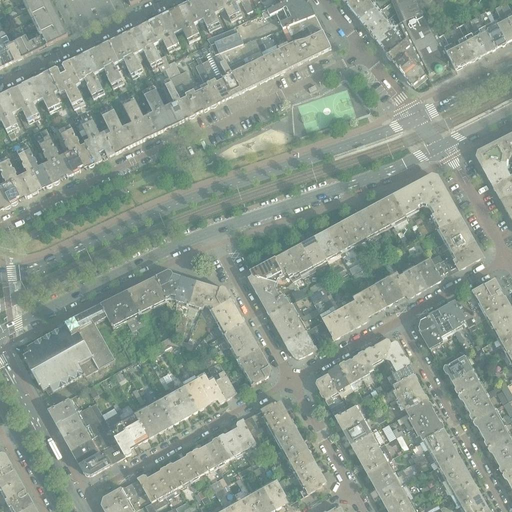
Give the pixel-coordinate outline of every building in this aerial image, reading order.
[(68,37),(54,10),(49,0),(20,0),(40,39),(29,44),(21,28),(11,33),(16,43),(15,43),(23,59),(68,37)] [(212,24),(199,0),(197,0),(188,5),(198,24),(203,21),(205,24),(209,33),(214,30),(212,24)] [(219,13),(212,0),(199,0),(212,24),(214,30),(220,28),(214,16),(219,13)] [(236,20),(225,0),(212,0),(219,13),(224,11),(230,23),(236,20)] [(241,3),(239,0),(225,0),(236,20),(241,18),(235,5),(241,3)] [(239,0),(241,3),(247,16),(253,13),(246,0),(239,0)] [(316,19),(309,6),(308,6),(307,3),(307,2),(305,0),(293,0),(277,8),(276,9),(268,13),(267,13),(261,16),(265,22),(276,16),(283,30),(287,29),(304,23),(316,19)] [(277,8),(293,0),(268,0),(262,4),(265,9),(267,13),(268,13),(266,9),(275,4),(277,8)] [(368,0),(351,0),(345,4),(348,8),(352,13),(368,0)] [(372,17),(381,11),(375,3),(373,5),(369,0),(368,0),(352,13),(357,19),(359,22),(369,14),(372,17)] [(439,39),(425,11),(423,7),(420,0),(389,0),(391,3),(395,14),(399,24),(399,26),(400,28),(407,42),(411,51),(420,68),(423,74),(427,72),(428,75),(428,76),(429,77),(430,76),(430,75),(434,73),(436,74),(437,75),(439,75),(441,74),(442,73),(442,71),(442,69),(447,67),(448,67),(449,66),(448,65),(447,65),(446,62),(449,60),(444,50),(439,39)] [(198,24),(188,5),(178,10),(186,25),(195,42),(200,40),(193,26),(198,24)] [(511,14),(511,15),(506,5),(501,8),(511,30),(511,14)] [(511,41),(511,30),(501,8),(495,11),(500,21),(495,24),(506,45),(511,41)] [(267,13),(265,9),(257,12),(259,17),(261,16),(267,13)] [(195,42),(186,25),(178,10),(169,14),(174,24),(178,34),(183,32),(190,45),(189,45),(193,54),(199,51),(195,42)] [(383,25),(385,23),(387,22),(383,17),(384,15),(381,11),(372,17),(369,14),(359,22),(363,27),(365,30),(370,35),(383,25)] [(178,34),(174,24),(169,14),(158,19),(175,52),(180,49),(174,36),(178,34)] [(506,45),(495,24),(494,22),(490,24),(485,15),(480,17),(497,50),(500,48),(506,45)] [(497,50),(480,17),(469,23),(470,24),(486,56),(490,54),(490,53),(496,50),(497,50)] [(175,52),(158,19),(148,25),(158,45),(160,45),(159,43),(163,41),(170,55),(175,52)] [(316,19),(304,23),(287,29),(290,37),(294,44),(307,41),(323,33),(316,19)] [(386,38),(399,26),(399,24),(393,29),(391,26),(389,27),(385,23),(383,25),(370,35),(374,41),(377,44),(380,48),(389,42),(386,38)] [(486,56),(470,24),(469,23),(464,27),(469,37),(464,39),(476,61),(486,56)] [(167,62),(165,58),(160,60),(156,52),(155,51),(153,48),(158,45),(148,25),(129,34),(139,55),(144,52),(146,56),(146,60),(151,71),(152,71),(155,77),(160,74),(158,68),(161,73),(165,71),(170,69),(169,66),(167,63),(167,62)] [(23,59),(15,43),(11,45),(11,44),(8,43),(9,41),(1,26),(0,26),(0,36),(14,64),(23,59)] [(403,45),(399,40),(401,39),(395,32),(400,28),(399,26),(386,38),(389,42),(380,48),(383,51),(387,57),(403,45)] [(243,46),(239,35),(238,36),(236,30),(208,41),(210,47),(208,48),(212,57),(219,55),(224,53),(243,46)] [(476,61),(464,39),(459,42),(454,32),(449,34),(466,66),(470,64),(469,64),(476,61)] [(331,50),(323,33),(307,41),(294,44),(304,63),(304,64),(331,50)] [(136,61),(134,57),(139,55),(129,34),(109,44),(119,64),(125,61),(127,66),(127,69),(132,81),(138,78),(141,84),(147,81),(144,75),(145,75),(139,63),(136,61)] [(466,66),(449,34),(443,37),(448,47),(444,50),(449,60),(455,71),(462,68),(466,66)] [(14,64),(0,36),(0,60),(4,69),(14,64)] [(266,52),(260,40),(255,42),(262,54),(266,52)] [(264,58),(262,54),(255,42),(243,46),(224,53),(244,93),(274,78),(264,58)] [(412,60),(407,54),(411,51),(407,42),(403,45),(387,57),(399,71),(412,60)] [(115,71),(113,67),(119,64),(109,44),(90,53),(100,74),(104,72),(106,76),(106,79),(112,91),(125,84),(119,72),(115,71)] [(274,78),(304,64),(304,63),(294,44),(264,58),(274,78)] [(94,77),(100,74),(90,53),(70,63),(80,84),(85,81),(87,85),(87,89),(92,100),(105,94),(99,82),(96,80),(94,77)] [(244,93),(224,53),(219,55),(212,59),(222,79),(232,99),(244,93)] [(425,78),(423,74),(420,68),(419,69),(412,60),(399,71),(412,88),(413,88),(415,90),(427,80),(425,78)] [(232,99),(222,79),(217,81),(208,62),(203,65),(222,104),(232,99)] [(85,107),(76,88),(80,85),(80,84),(70,63),(50,73),(58,91),(60,95),(65,93),(74,112),(85,107)] [(212,109),(202,90),(201,90),(200,89),(196,91),(187,73),(183,75),(181,69),(178,70),(174,64),(169,66),(170,69),(165,71),(169,80),(189,120),(212,109)] [(222,104),(203,65),(195,68),(205,87),(206,86),(207,88),(202,90),(212,109),(222,104)] [(60,108),(54,94),(58,91),(50,73),(28,84),(37,102),(43,99),(50,113),(50,114),(55,112),(61,123),(65,121),(62,114),(60,115),(57,111),(61,109),(60,108)] [(189,120),(169,80),(163,83),(173,104),(170,106),(179,125),(189,120)] [(39,118),(32,104),(37,102),(28,84),(8,94),(16,112),(22,109),(28,123),(39,118)] [(179,125),(170,106),(165,108),(154,87),(143,93),(153,114),(149,116),(158,136),(179,125)] [(12,114),(16,112),(8,94),(0,97),(0,120),(1,120),(8,133),(19,128),(12,114)] [(158,136),(149,116),(144,119),(133,97),(121,103),(132,124),(128,126),(138,146),(158,136)] [(138,146),(128,126),(122,129),(111,108),(100,114),(110,135),(106,137),(116,157),(138,146)] [(100,136),(90,118),(89,119),(86,113),(79,116),(82,122),(80,123),(89,142),(85,144),(85,145),(96,166),(102,164),(102,162),(100,155),(105,153),(108,159),(109,160),(116,157),(106,137),(105,134),(100,136)] [(96,166),(85,145),(80,147),(79,145),(80,144),(78,140),(74,138),(75,136),(70,126),(58,131),(63,142),(65,143),(64,147),(65,151),(67,150),(69,153),(64,156),(74,177),(80,174),(81,172),(80,171),(87,167),(89,170),(96,166)] [(74,177),(64,156),(59,158),(57,155),(59,154),(57,150),(53,149),(54,146),(46,131),(29,139),(31,145),(37,142),(42,152),(44,153),(43,157),(45,161),(46,160),(48,165),(43,167),(53,187),(60,184),(59,181),(63,179),(66,177),(67,179),(69,180),(74,177)] [(511,152),(511,136),(478,154),(476,159),(493,188),(510,179),(507,173),(508,170),(505,170),(506,162),(508,163),(511,153),(511,152)] [(53,187),(43,167),(38,169),(37,166),(37,165),(36,161),(32,160),(33,158),(27,147),(16,152),(17,153),(12,156),(15,161),(19,159),(21,162),(23,164),(22,168),(24,171),(25,171),(27,174),(22,176),(32,198),(38,195),(39,193),(38,191),(45,187),(47,191),(53,187)] [(32,198),(22,176),(17,178),(16,175),(17,175),(15,170),(12,169),(12,167),(7,157),(0,160),(0,172),(0,173),(2,174),(1,177),(3,181),(4,181),(6,184),(1,186),(2,188),(12,208),(18,204),(17,201),(24,198),(25,199),(27,200),(32,198)] [(511,177),(510,179),(493,188),(508,215),(511,213),(511,177)] [(459,220),(437,179),(432,178),(427,180),(432,188),(426,207),(430,209),(434,216),(432,217),(439,231),(438,231),(439,232),(459,220)] [(426,207),(432,188),(427,180),(394,198),(404,218),(416,211),(418,210),(417,208),(422,206),(426,207)] [(0,213),(12,208),(2,188),(0,188),(0,213)] [(404,218),(394,198),(368,212),(379,233),(392,226),(394,230),(392,231),(396,236),(400,234),(397,228),(396,229),(394,225),(405,219),(404,218)] [(379,233),(368,212),(342,226),(353,247),(373,236),(376,241),(381,238),(379,233)] [(473,244),(459,220),(439,232),(445,245),(441,247),(447,259),(473,244)] [(353,247),(342,226),(315,240),(326,262),(340,254),(342,258),(346,256),(344,252),(353,247)] [(326,262),(315,240),(288,255),(300,276),(304,273),(313,269),(314,271),(327,264),(326,262)] [(441,282),(481,259),(473,244),(447,259),(447,260),(440,264),(439,264),(436,259),(430,263),(432,267),(441,282)] [(300,276),(288,255),(251,274),(253,278),(275,285),(277,281),(286,275),(288,277),(293,284),(302,279),(300,276)] [(385,259),(383,256),(378,255),(375,256),(378,263),(385,259)] [(441,282),(432,267),(430,263),(429,262),(404,276),(415,297),(441,282)] [(361,264),(355,267),(358,273),(364,270),(361,264)] [(342,268),(333,273),(337,280),(346,275),(342,268)] [(188,307),(196,284),(172,277),(171,274),(168,273),(156,279),(167,300),(172,298),(175,299),(175,303),(188,307)] [(415,297),(404,276),(397,280),(395,277),(376,288),(387,308),(406,297),(408,300),(415,297)] [(279,299),(274,289),(275,285),(253,278),(253,279),(250,281),(271,320),(296,305),(295,304),(290,307),(289,307),(286,301),(284,302),(282,298),(279,299)] [(166,302),(167,300),(156,279),(101,307),(107,320),(112,329),(126,322),(131,334),(146,327),(140,315),(166,302)] [(329,287),(326,283),(324,284),(321,279),(319,280),(325,290),(329,287)] [(508,307),(496,285),(494,282),(491,284),(454,305),(464,323),(468,330),(473,327),(486,319),(508,307)] [(231,302),(225,291),(222,290),(220,291),(196,284),(188,307),(200,311),(202,311),(205,308),(208,309),(209,308),(211,313),(231,302)] [(301,293),(293,284),(287,289),(301,293)] [(312,296),(324,290),(320,284),(315,287),(309,291),(312,296)] [(387,308),(376,288),(355,299),(357,302),(350,306),(362,327),(368,323),(366,319),(387,308)] [(335,342),(362,327),(350,306),(350,307),(347,301),(336,307),(330,296),(328,297),(324,290),(312,296),(309,297),(314,306),(324,301),(329,311),(332,316),(323,321),(324,323),(335,342)] [(245,326),(238,314),(231,302),(211,313),(225,337),(245,326)] [(298,320),(303,318),(296,305),(271,320),(285,345),(306,334),(304,330),(298,320)] [(464,323),(454,305),(425,321),(420,324),(419,331),(420,334),(434,359),(438,356),(434,348),(442,343),(440,340),(453,333),(461,329),(459,326),(464,323)] [(114,361),(102,340),(103,340),(102,339),(95,327),(107,320),(101,307),(64,325),(57,329),(59,331),(23,351),(26,356),(23,358),(25,362),(31,372),(30,373),(33,379),(34,379),(40,389),(41,389),(43,393),(46,391),(49,397),(83,378),(83,379),(85,378),(85,379),(115,363),(114,362),(115,362),(114,360),(114,361)] [(511,332),(511,313),(508,307),(486,319),(498,340),(511,332)] [(304,323),(319,314),(317,310),(312,313),(305,317),(302,319),(304,323)] [(335,342),(324,323),(309,332),(311,335),(314,334),(320,345),(326,341),(328,345),(335,342)] [(259,352),(252,339),(245,326),(225,337),(224,338),(238,364),(259,352)] [(511,332),(498,340),(511,364),(511,332)] [(465,343),(459,333),(456,335),(461,345),(465,343)] [(315,352),(306,334),(285,345),(290,353),(295,360),(298,361),(306,357),(315,352)] [(195,353),(207,346),(204,340),(200,345),(193,352),(195,353)] [(408,366),(396,344),(392,346),(391,346),(390,345),(388,342),(365,354),(372,367),(383,361),(390,363),(396,373),(408,366)] [(173,351),(170,346),(169,346),(163,350),(166,355),(173,351)] [(229,383),(222,371),(219,365),(213,369),(212,366),(212,365),(214,367),(218,364),(215,359),(213,356),(212,354),(208,357),(206,354),(211,351),(208,346),(207,346),(195,353),(198,353),(208,371),(211,378),(225,403),(236,397),(231,386),(229,383)] [(154,361),(165,353),(163,349),(151,356),(154,361)] [(444,370),(464,358),(464,359),(467,358),(463,351),(441,364),(444,370)] [(145,359),(141,352),(136,355),(140,362),(145,359)] [(268,379),(270,371),(259,352),(238,364),(249,384),(245,386),(248,390),(268,379)] [(374,371),(372,367),(365,354),(340,369),(350,387),(352,391),(357,388),(355,385),(370,377),(369,375),(374,371)] [(479,385),(464,359),(464,358),(444,370),(445,370),(444,372),(446,375),(448,376),(456,390),(455,392),(458,397),(479,385)] [(414,376),(408,366),(396,373),(396,374),(392,377),(397,385),(412,377),(414,376)] [(350,387),(340,369),(322,378),(322,380),(322,381),(317,383),(316,387),(328,407),(334,403),(331,398),(350,387)] [(393,388),(388,380),(383,372),(380,383),(385,392),(393,388)] [(124,380),(120,373),(115,377),(118,383),(124,380)] [(230,384),(243,377),(240,373),(228,380),(230,384)] [(427,404),(419,389),(412,377),(397,385),(393,388),(396,393),(393,394),(403,412),(405,411),(408,416),(427,404)] [(225,403),(211,378),(207,380),(206,378),(185,389),(199,413),(199,412),(200,412),(203,411),(204,409),(217,401),(219,405),(221,405),(225,403)] [(199,413),(185,389),(181,392),(178,386),(175,388),(172,382),(167,385),(169,390),(172,396),(160,403),(174,427),(174,426),(175,426),(178,425),(179,423),(193,415),(194,415),(197,414),(198,413),(199,413)] [(236,383),(231,386),(236,397),(241,394),(236,383)] [(494,411),(479,386),(479,385),(458,397),(460,401),(463,402),(471,417),(470,419),(473,423),(494,411)] [(93,387),(88,390),(93,400),(99,396),(93,387)] [(384,393),(381,387),(375,390),(379,396),(384,393)] [(145,405),(136,391),(132,393),(141,407),(145,405)] [(57,426),(80,413),(76,406),(74,408),(70,401),(49,412),(57,426)] [(174,427),(160,403),(135,417),(149,441),(149,440),(150,440),(153,439),(154,437),(159,434),(168,429),(169,430),(172,428),(173,427),(174,427)] [(339,405),(330,410),(333,415),(334,415),(333,414),(344,408),(345,408),(344,406),(343,403),(339,405)] [(293,427),(287,416),(280,404),(276,406),(275,405),(274,406),(261,413),(275,438),(293,427)] [(442,431),(434,416),(427,404),(408,416),(410,420),(408,421),(418,439),(419,438),(420,438),(423,443),(442,431)] [(126,459),(105,422),(95,405),(80,413),(57,426),(85,476),(91,478),(126,459)] [(351,411),(350,409),(346,411),(344,408),(333,414),(334,415),(336,419),(351,411)] [(371,436),(355,409),(351,411),(336,419),(337,421),(337,422),(338,425),(340,425),(348,441),(348,443),(350,445),(351,446),(352,447),(371,436)] [(506,425),(511,422),(508,417),(503,420),(500,422),(494,411),(473,423),(475,428),(477,428),(483,438),(485,443),(485,445),(487,450),(508,438),(502,426),(505,424),(506,425)] [(149,441),(135,417),(122,424),(117,415),(105,422),(126,459),(131,456),(131,454),(129,451),(143,443),(144,444),(147,442),(148,441),(149,441)] [(250,436),(260,430),(258,429),(257,427),(251,418),(243,423),(250,436)] [(255,446),(250,436),(243,423),(238,426),(237,428),(239,430),(225,438),(223,437),(220,439),(219,441),(218,441),(229,461),(255,446)] [(260,443),(257,437),(266,431),(264,427),(260,430),(250,436),(255,446),(260,443)] [(307,451),(300,438),(293,427),(275,438),(288,461),(307,451)] [(395,440),(389,427),(382,431),(389,443),(395,440)] [(457,458),(451,446),(442,431),(423,443),(428,451),(420,456),(420,457),(413,461),(417,469),(429,462),(431,466),(430,466),(434,471),(438,469),(457,458)] [(386,464),(371,436),(352,447),(352,448),(352,449),(353,452),(355,452),(364,468),(363,470),(365,473),(366,473),(367,474),(386,464)] [(409,451),(401,437),(396,440),(403,453),(409,451)] [(511,471),(511,444),(509,438),(508,438),(487,450),(490,454),(492,455),(496,462),(500,469),(499,471),(502,477),(511,471)] [(229,461),(218,441),(217,441),(213,443),(213,445),(206,449),(199,453),(197,452),(194,454),(193,455),(192,455),(204,475),(229,461)] [(271,448),(261,454),(263,459),(274,453),(271,448)] [(321,476),(315,465),(307,451),(288,461),(302,486),(304,485),(321,476)] [(204,475),(192,455),(192,456),(191,456),(187,457),(187,460),(173,467),(171,467),(168,468),(167,470),(166,470),(178,490),(204,475)] [(20,483),(5,457),(2,456),(0,456),(0,488),(2,492),(20,483)] [(472,484),(465,471),(457,458),(438,469),(441,474),(437,477),(441,484),(442,483),(450,496),(472,484)] [(401,490),(386,464),(367,474),(367,475),(367,476),(368,479),(370,480),(378,494),(378,496),(379,499),(381,499),(382,500),(401,490)] [(178,490),(166,470),(165,470),(161,472),(161,474),(147,482),(146,479),(144,478),(138,481),(145,495),(151,505),(178,490)] [(511,471),(502,477),(505,481),(507,481),(511,490),(511,471)] [(231,485),(226,476),(222,478),(223,480),(227,487),(231,485)] [(322,488),(321,487),(326,484),(321,476),(304,485),(302,486),(304,490),(299,493),(302,500),(321,489),(322,488)] [(138,499),(145,495),(138,481),(104,501),(102,507),(104,511),(137,511),(140,511),(136,504),(139,502),(138,499)] [(24,511),(33,507),(20,483),(2,492),(6,500),(5,501),(9,509),(11,508),(13,511),(24,511)] [(286,501),(283,497),(276,484),(264,491),(275,511),(276,511),(277,511),(280,510),(281,508),(286,505),(286,506),(289,505),(286,501)] [(483,511),(487,510),(478,496),(472,484),(450,496),(450,497),(457,510),(460,508),(461,511),(483,511)] [(438,496),(434,489),(434,488),(429,491),(433,498),(438,496)] [(275,511),(264,491),(250,498),(249,495),(246,489),(241,492),(244,497),(240,499),(242,503),(238,505),(241,511),(274,511),(275,511)] [(413,511),(401,490),(382,500),(382,501),(382,503),(383,505),(385,506),(388,511),(413,511)] [(206,498),(203,491),(198,494),(198,495),(201,501),(206,498)]
